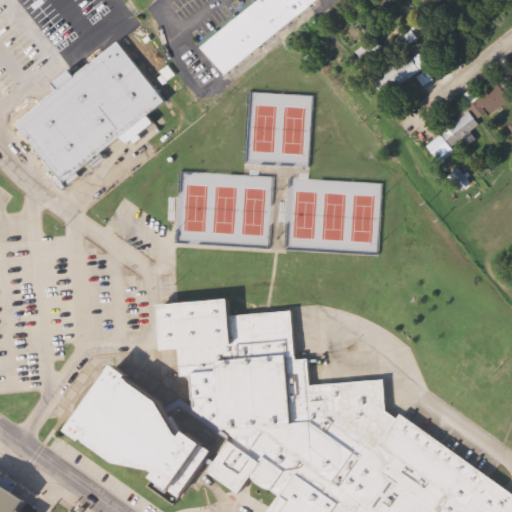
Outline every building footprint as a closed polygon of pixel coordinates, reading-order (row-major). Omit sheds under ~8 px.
[(204,46),(265,0),(319,0),(322,3),(226,76),(204,46)] [(21,124),(65,91),(60,84),(77,71),(80,76),(124,43),(170,104),(153,116),(161,126),(132,148),(126,140),(66,185),(21,124)] [(380,79),(419,51),(430,67),(392,95),(380,79)] [(473,106),(501,83),(511,95),(511,99),(485,121),(473,106)] [(477,119),(452,143),(442,133),(467,109),(477,119)] [(511,487),(511,511),(285,511),(286,511),(275,510),(283,497),(257,480),(248,494),(209,469),(181,499),(160,485),(164,476),(126,467),(71,436),(119,363),(176,400),(193,395),(180,351),(166,349),(171,299),(236,306),(237,311),(300,317),(296,359),(314,361),(312,379),(387,387),(395,415),(400,415),(511,487)]
